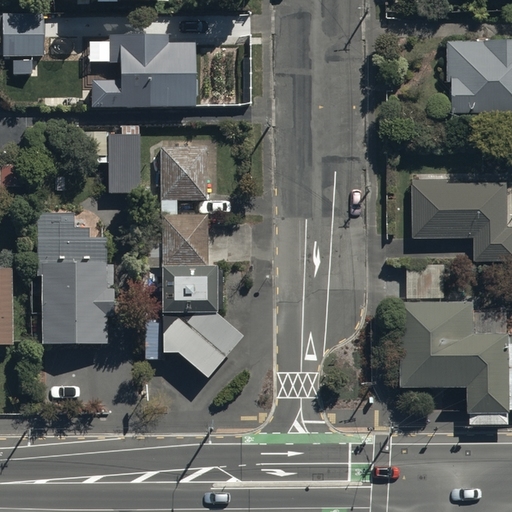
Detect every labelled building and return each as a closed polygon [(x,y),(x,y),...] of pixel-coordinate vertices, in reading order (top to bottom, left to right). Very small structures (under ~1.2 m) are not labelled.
[(44,6),(2,7),(2,15),(2,55),(44,54),(44,6)] [(89,77),(89,104),(193,105),(193,41),(166,40),(166,31),(106,31),(106,60),(117,60),(117,77),(89,77)] [(511,38),(446,39),(446,84),(450,84),(451,113),(511,112),(511,38)] [(46,85),(46,103),(67,103),(67,85),(46,85)] [(106,131),(78,131),(77,154),(106,155),(106,192),(137,192),(138,135),(106,135),(106,131)] [(214,146),(159,145),(158,199),(204,199),(204,162),(214,162),(214,146)] [(20,163),(0,163),(0,185),(21,185),(20,163)] [(471,237),(471,260),(511,260),(511,230),(506,231),(506,180),(409,180),(409,237),(471,237)] [(159,200),(159,237),(141,237),(141,266),(159,266),(159,351),(175,351),(203,377),(241,336),(220,317),(220,263),(206,263),(206,212),(175,213),(175,200),(159,200)] [(34,275),(39,275),(39,340),(103,340),(103,314),(112,314),(112,260),(101,260),(101,241),(89,241),(89,220),(71,220),(71,210),(34,210),(34,275)] [(0,342),(12,343),(12,267),(0,266),(0,342)] [(399,383),(465,383),(465,411),(468,411),(467,419),(507,419),(508,411),(511,410),(511,341),(507,342),(507,330),(471,330),(471,299),(399,299),(399,383)]
